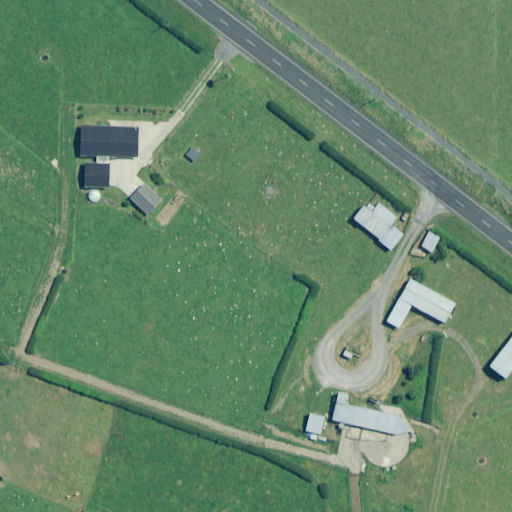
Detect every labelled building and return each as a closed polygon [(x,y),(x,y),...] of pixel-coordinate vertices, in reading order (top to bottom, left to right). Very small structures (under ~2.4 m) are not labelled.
[(127,124),(69,123),(68,157),(126,158),(127,124)] [(201,153),(192,147),(185,156),(193,163),(201,153)] [(95,164),(75,164),(75,186),(95,187),(95,164)] [(161,201),(144,185),(130,200),(147,216),(161,201)] [(397,232),(359,199),(342,218),(380,251),(397,232)] [(439,238),(428,233),(421,247),(432,253),(439,238)] [(445,303),(400,277),(390,295),(434,320),(445,303)] [(511,362),(511,328),(485,365),(501,377),(511,362)] [(394,416),(329,400),(323,423),(388,439),(394,416)] [(323,417),(309,414),(305,431),(319,435),(323,417)]
